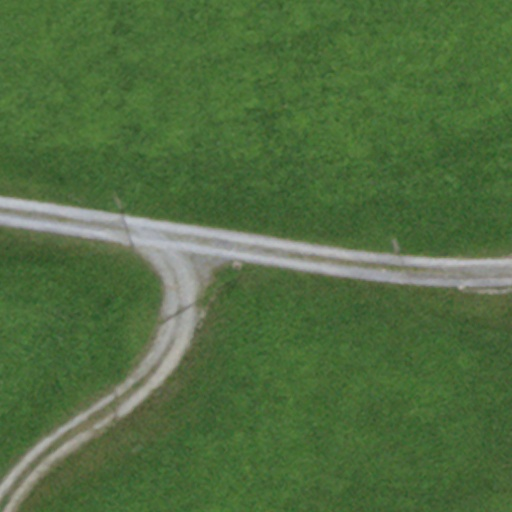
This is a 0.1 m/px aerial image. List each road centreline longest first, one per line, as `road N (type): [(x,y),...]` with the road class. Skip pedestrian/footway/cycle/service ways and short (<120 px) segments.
road 1 (track): [(0,213),(416,273),(511,273)]
road 2 (track): [(8,511),(161,383),(191,330),(162,237)]
